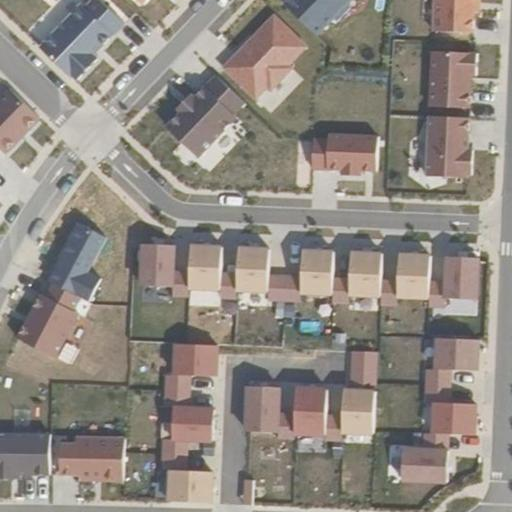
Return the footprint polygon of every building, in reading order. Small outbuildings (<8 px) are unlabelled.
[(125,25),(99,0),(94,0),(86,9),(82,6),(41,49),(76,83),(97,62),(93,58),(125,25)] [(353,0),(290,0),(286,5),(318,36),(335,19),(338,23),(353,7),(350,4),(353,0)] [(435,0),(435,32),(475,34),(475,13),(480,14),(480,0),(435,0)] [(313,45),(279,12),(225,69),(259,102),(271,89),(275,92),(297,69),(293,66),(313,45)] [(479,54),(434,52),(432,107),(471,109),(473,76),(478,76),(479,54)] [(246,103),(218,76),(196,99),(193,95),(179,109),(182,113),(168,128),(200,158),(238,118),(235,115),(246,103)] [(0,148),(7,155),(41,119),(11,89),(0,100),(0,148)] [(471,119),(426,117),(424,180),(468,181),(468,176),(474,176),(474,151),(469,151),(471,119)] [(379,173),(380,138),(330,136),(330,141),(315,140),(314,170),(344,171),(344,176),(362,177),(362,172),(379,173)] [(176,246),(145,244),(143,287),(174,288),(174,297),(190,297),(191,287),(191,272),(175,272),(176,246)] [(224,246),(192,245),(191,272),(191,287),(222,288),(222,298),(238,299),(239,289),(239,274),(223,274),(224,246)] [(272,248),(240,247),(239,274),(239,289),(270,290),(269,301),(286,301),(287,276),(271,276),(272,248)] [(287,276),(286,301),(303,302),(303,291),(334,293),(335,278),(336,251),(305,250),(304,277),(287,276)] [(384,253),(353,252),(352,279),(335,278),(334,293),(334,303),(351,304),(351,293),(383,295),(383,281),(384,253)] [(432,255),(401,254),(400,281),(383,281),(383,295),(382,306),(399,306),(399,296),(431,297),(431,283),(432,255)] [(480,259),(449,257),(448,284),(431,283),(431,297),(430,308),(447,308),(447,299),(479,300),(480,259)] [(82,298),(55,284),(48,298),(42,295),(19,339),(57,359),(80,314),(75,312),(82,298)] [(480,371),(481,340),(456,339),(440,339),(439,370),(428,369),(427,386),(439,386),(452,387),(453,370),(480,371)] [(219,346),(178,344),(177,375),(167,375),(166,391),(191,392),(192,376),(218,377),(219,346)] [(379,353),(358,352),(357,385),(377,386),(379,353)] [(452,387),(427,386),(426,402),(438,403),(436,434),(450,435),(478,436),(479,405),(451,404),(452,387)] [(282,388),(250,387),(248,432),(279,434),(279,439),(296,440),(296,434),(297,415),(280,414),(282,388)] [(329,390),(298,389),(297,415),(296,434),(327,436),(327,447),(343,448),(344,433),(344,423),(328,422),(329,390)] [(191,392),(166,391),(166,408),(175,409),(174,440),(164,439),(164,454),(189,455),(189,440),(215,442),(217,410),(191,409),(191,392)] [(344,423),(344,433),(375,434),(377,392),(346,391),(344,423)] [(51,475),(52,436),(0,434),(0,479),(21,480),(21,475),(51,475)] [(449,482),(450,435),(436,434),(425,434),(424,450),(405,449),(403,480),(449,482)] [(82,480),(125,482),(126,440),(77,437),(77,445),(63,445),(62,474),(82,475),(82,480)] [(189,455),(164,454),(163,471),(173,471),(171,503),(213,504),(214,473),(188,472),(189,455)] [(191,468),(218,469),(218,456),(192,455),(191,468)]
